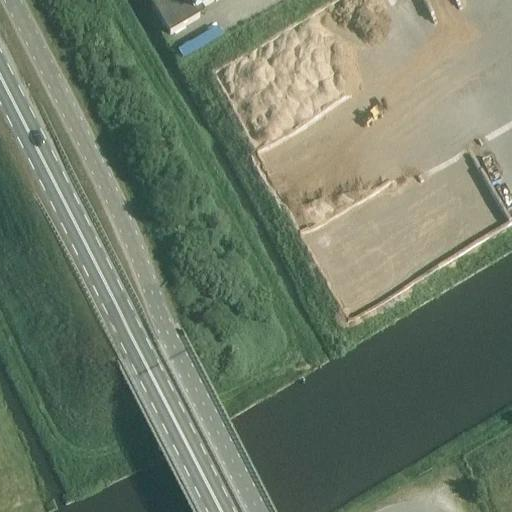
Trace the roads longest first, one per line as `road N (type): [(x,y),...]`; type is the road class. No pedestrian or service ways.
road 1 (unclassified): [(256,511),(168,336),(116,205),(11,0)]
road 2 (primary): [(220,511),(0,78)]
